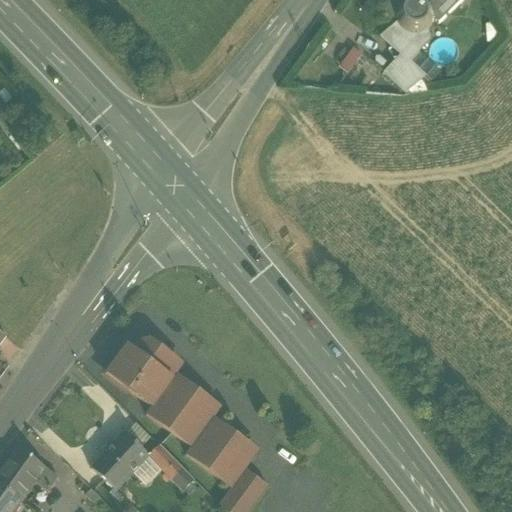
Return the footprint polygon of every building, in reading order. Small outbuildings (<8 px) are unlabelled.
[(395,18),(396,25),(379,39),(380,41),(391,50),(393,51),(399,57),(400,56),(405,61),(415,51),(426,41),(425,32),(428,29),(430,25),(430,24),(431,20),(431,15),(447,0),(420,0),(419,1),(412,1),(406,2),(400,6),(396,12),(395,18)] [(461,0),(447,0),(431,15),(431,20),(430,24),(430,25),(439,25),(461,0)] [(440,74),(415,51),(405,61),(422,76),(414,84),(422,91),(440,74)] [(405,61),(400,56),(399,57),(383,75),(404,95),(414,84),(422,76),(405,61)] [(179,372),(143,346),(126,348),(171,382),(179,372)] [(171,382),(126,348),(105,377),(150,410),(171,382)] [(216,415),(171,382),(150,410),(145,418),(190,451),(185,458),(230,491),(244,472),(254,459),(209,426),(216,415)] [(127,437),(95,468),(115,489),(145,461),(147,458),(127,437)] [(191,482),(158,448),(147,458),(145,461),(178,494),(191,482)] [(56,477),(21,449),(0,476),(0,481),(22,499),(21,500),(23,501),(35,484),(45,492),(56,477)] [(230,491),(218,508),(221,511),(249,511),(266,489),(244,472),(230,491)] [(0,481),(0,511),(12,511),(15,508),(21,500),(22,499),(0,481)]
